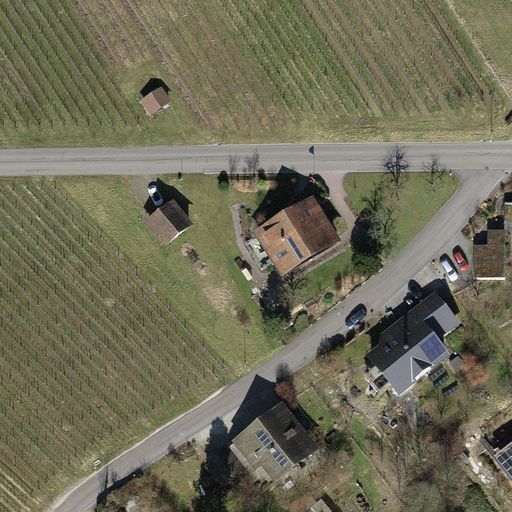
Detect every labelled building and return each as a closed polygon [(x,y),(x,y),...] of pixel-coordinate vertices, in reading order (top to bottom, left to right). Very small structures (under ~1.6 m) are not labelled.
[(161,93),(146,102),(154,114),(169,104),(161,93)] [(311,201),(248,235),(275,283),(338,248),(311,201)] [(169,203),(150,216),(168,241),(187,228),(169,203)] [(500,284),(502,236),(486,235),(485,252),(472,251),(471,282),(500,284)] [(381,346),(355,366),(387,406),(445,362),(433,346),(455,330),(430,298),(376,340),(381,346)] [(281,409),(232,440),(263,489),(312,459),(281,409)] [(511,449),(495,462),(511,482),(511,449)]
